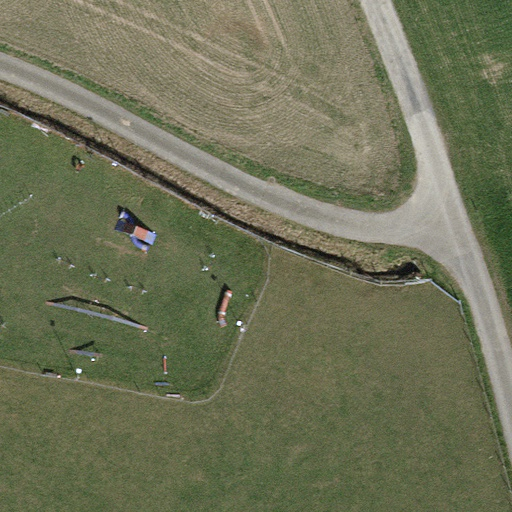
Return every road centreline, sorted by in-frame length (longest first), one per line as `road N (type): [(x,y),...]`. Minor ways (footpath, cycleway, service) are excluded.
road 1 (track): [(0,57),(292,200),(397,226),(457,209)]
road 2 (unclassified): [(412,84),(480,269),(511,387)]
